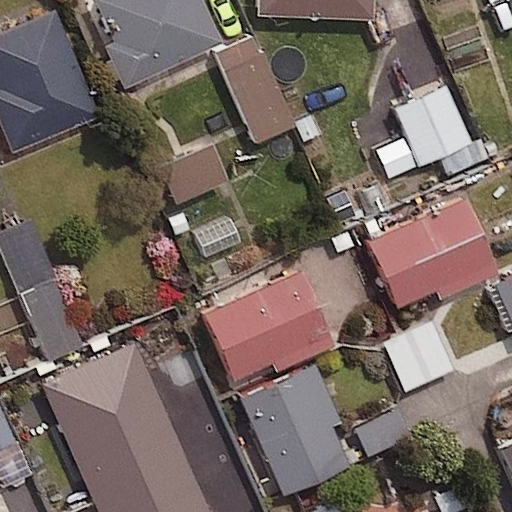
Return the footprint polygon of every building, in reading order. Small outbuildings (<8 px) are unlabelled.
[(211,36),(195,0),(94,0),(109,32),(96,38),(114,78),(211,36)] [(252,0),(253,6),(365,10),(365,0),(252,0)] [(89,108),(44,2),(0,20),(0,112),(12,140),(89,108)] [(288,120),(251,27),(212,43),(250,135),(288,120)] [(389,101),(412,157),(434,147),(444,170),(474,157),(442,79),(389,101)] [(218,175),(203,137),(154,156),(168,194),(218,175)] [(491,264),(459,188),(362,230),(391,298),(430,281),(433,289),(491,264)] [(77,338),(23,214),(0,223),(0,250),(44,352),(77,338)] [(325,336),(291,263),(199,306),(229,370),(265,353),(269,362),(325,336)] [(511,265),(485,277),(509,332),(511,330),(511,265)] [(447,363),(426,313),(377,334),(399,384),(447,363)] [(204,511),(126,337),(36,377),(96,511),(204,511)] [(344,456),(303,358),(234,387),(275,485),(344,456)] [(403,434),(392,402),(350,417),(360,448),(403,434)] [(0,410),(0,440),(11,435),(0,410)] [(511,429),(494,438),(511,480),(511,429)] [(300,505),(303,511),(339,511),(331,492),(300,505)]
